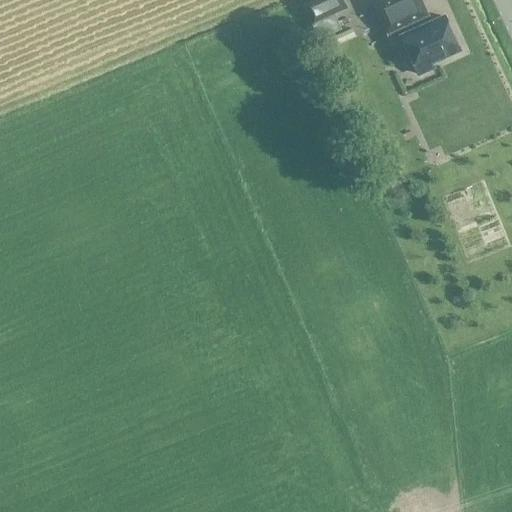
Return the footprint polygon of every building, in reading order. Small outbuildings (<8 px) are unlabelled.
[(338,28),(331,13),(344,7),(341,0),(318,0),(306,6),(319,36),(338,28)] [(425,14),(418,0),(387,0),(375,6),(392,42),(401,38),(418,74),(433,67),(431,63),(459,50),(444,17),(428,24),(424,15),(425,14)] [(324,49),(337,44),(333,36),(321,41),(324,49)] [(356,59),(380,47),(374,36),(350,47),(356,59)] [(379,182),(382,190),(397,184),(393,176),(379,182)]
